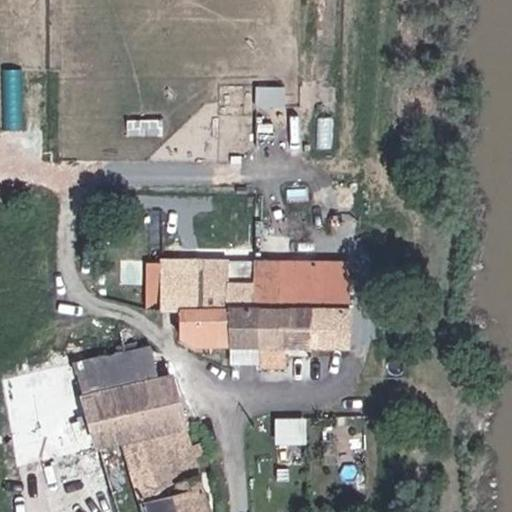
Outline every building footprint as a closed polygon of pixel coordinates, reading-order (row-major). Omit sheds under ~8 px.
[(51,323),(81,323),(79,272),(50,271),(51,323)] [(96,323),(97,336),(98,342),(126,342),(125,323),(161,323),(178,324),(182,273),(79,272),(81,323),(96,323)] [(182,273),(178,324),(212,325),(237,324),(235,274),(182,273)] [(235,274),(237,324),(272,323),(271,274),(235,274)] [(272,323),(281,323),(298,323),(297,274),(271,274),(272,323)] [(298,323),(299,357),(329,358),(331,276),(330,274),(297,274),(298,323)] [(178,324),(161,323),(161,351),(176,358),(212,358),(212,325),(178,324)] [(212,325),(212,358),(283,357),(281,323),(272,323),(237,324),(212,325)] [(281,323),(283,357),(299,357),(298,323),(281,323)] [(98,361),(127,356),(126,342),(98,342),(98,361)] [(87,511),(113,511),(100,458),(157,441),(155,437),(138,375),(127,372),(127,356),(98,361),(50,375),(87,511)] [(276,415),(276,440),(307,440),(307,415),(276,415)] [(100,458),(113,511),(152,511),(148,494),(170,487),(160,455),(173,451),(168,433),(155,437),(157,441),(100,458)] [(148,494),(152,511),(177,511),(170,487),(148,494)]
